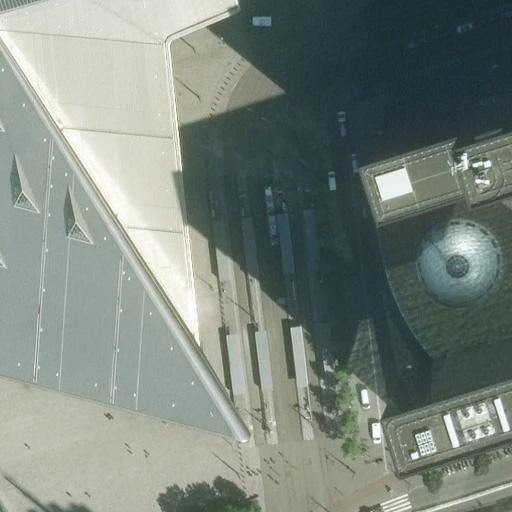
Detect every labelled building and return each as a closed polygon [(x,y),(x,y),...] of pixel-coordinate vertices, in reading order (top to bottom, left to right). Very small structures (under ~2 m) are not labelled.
[(0,0),(0,365),(235,419),(237,419),(239,419),(240,417),(240,416),(240,414),(199,349),(197,342),(196,333),(161,54),(161,52),(162,50),(163,48),(165,47),(167,46),(239,15),(234,0),(0,0)] [(414,378),(417,388),(413,389),(424,423),(437,419),(436,415),(441,413),(507,394),(511,409),(511,49),(495,54),(349,100),(405,386),(414,378)] [(305,211),(312,270),(323,269),(316,210),(305,211)] [(276,215),(284,274),(294,273),(286,214),(276,215)] [(259,277),(251,218),(246,218),(241,219),(248,278),(253,277),(259,277)] [(211,222),(217,282),(230,280),(223,221),(211,222)] [(50,323),(42,324),(0,326),(0,511),(243,511),(201,379),(204,378),(201,370),(196,375),(167,381),(133,392),(127,370),(124,365),(107,310),(51,313),(50,323)] [(330,323),(319,324),(326,384),(337,383),(330,323)] [(298,388),(307,386),(300,327),(290,328),(298,388)] [(272,391),(265,331),(254,332),(262,392),(267,391),(272,391)] [(244,394),(237,335),(224,336),(231,396),(244,394)]
